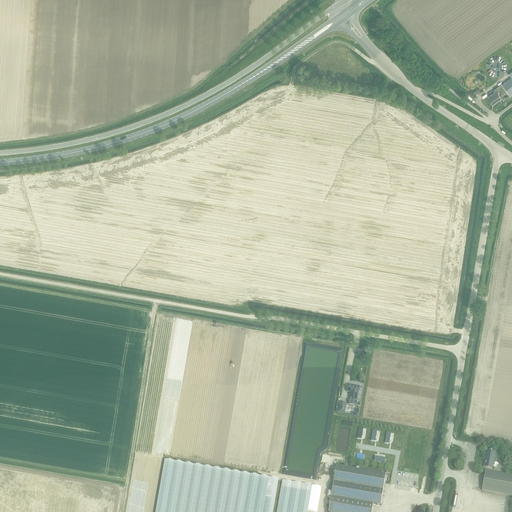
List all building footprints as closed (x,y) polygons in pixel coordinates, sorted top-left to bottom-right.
[(511,94),(511,76),(495,90),(493,92),(494,93),(488,98),(493,105),(501,99),(503,101),(511,94)] [(348,385),(347,392),(350,393),(348,404),(360,407),(360,406),(361,402),(357,401),(360,387),(359,387),(348,385)] [(340,402),(338,413),(344,414),(346,403),(340,402)] [(492,469),(495,452),(487,450),(484,467),(492,469)] [(165,460),(155,511),(272,511),(278,480),(165,460)] [(327,497),(331,497),(328,511),(371,511),(373,505),(381,506),(386,475),(336,467),(333,482),(330,482),(328,491),(327,497)] [(511,475),(485,471),(482,491),(511,496),(511,475)] [(282,481),(276,511),(307,511),(307,510),(312,486),(282,481)] [(312,486),(307,510),(316,511),(321,487),(312,486)]
